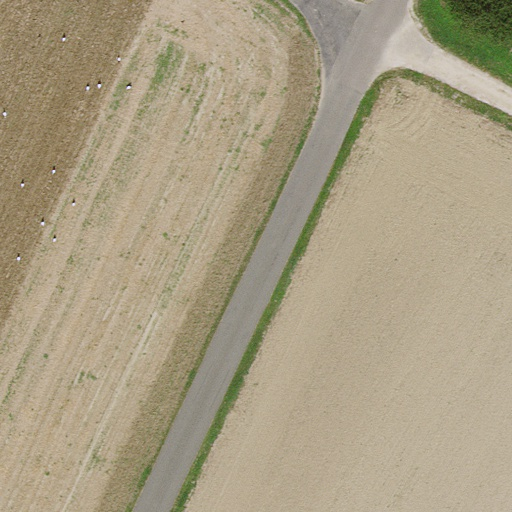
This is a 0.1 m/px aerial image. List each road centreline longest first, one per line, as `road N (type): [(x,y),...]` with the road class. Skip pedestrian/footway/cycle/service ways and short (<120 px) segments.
road 1 (unclassified): [(392,0),(156,511)]
road 2 (track): [(347,0),(511,85)]
